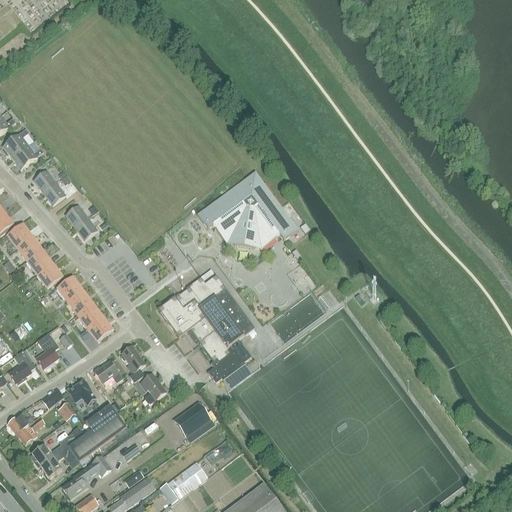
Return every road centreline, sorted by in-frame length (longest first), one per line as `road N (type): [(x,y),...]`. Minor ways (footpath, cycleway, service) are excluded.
road 1 (residential): [(0,171),(97,267),(142,327)]
road 2 (residential): [(0,422),(142,327)]
